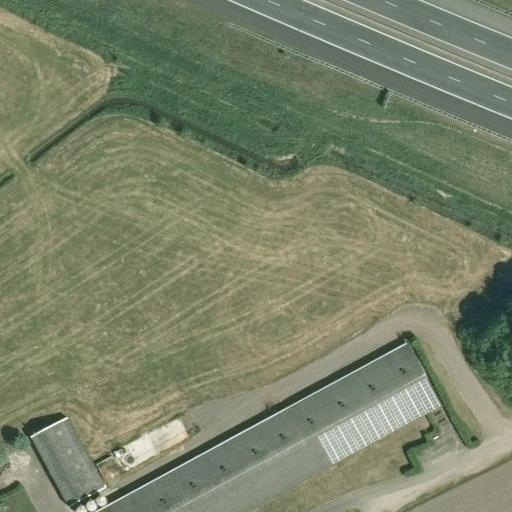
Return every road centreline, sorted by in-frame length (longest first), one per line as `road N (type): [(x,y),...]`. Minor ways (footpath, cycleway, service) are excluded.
road 1 (motorway): [(267,0),(511,104)]
road 2 (motorway): [(511,53),(381,0)]
road 3 (unclassified): [(511,440),(389,500)]
